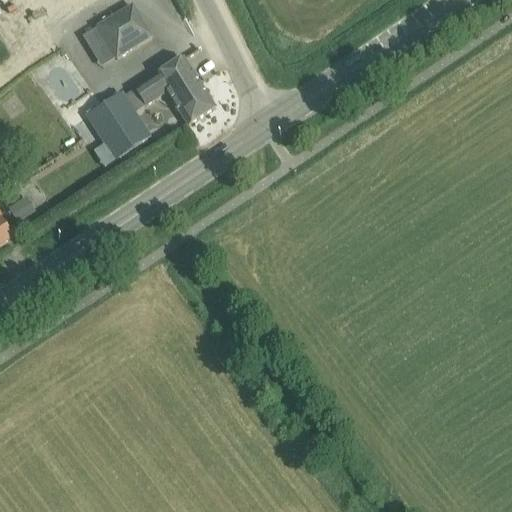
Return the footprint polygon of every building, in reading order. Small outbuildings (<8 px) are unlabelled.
[(97,31),(116,62),(152,40),(134,9),(97,31)] [(216,110),(210,102),(184,61),(135,92),(146,109),(169,95),(189,127),(216,110)] [(91,116),(109,144),(119,160),(149,140),(134,117),(123,100),(121,97),(91,116)] [(36,214),(28,200),(10,210),(18,224),(36,214)] [(0,216),(0,247),(14,239),(2,219),(0,216)]
